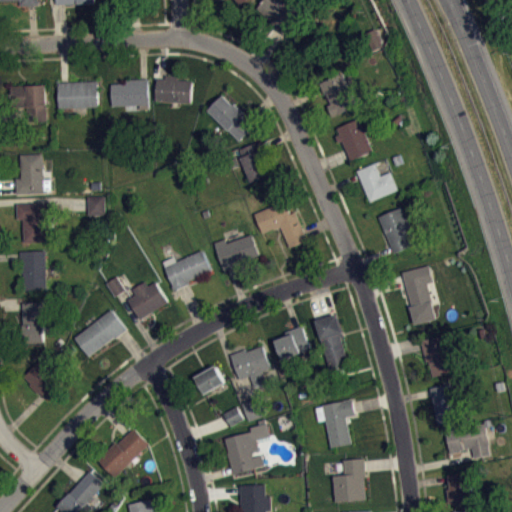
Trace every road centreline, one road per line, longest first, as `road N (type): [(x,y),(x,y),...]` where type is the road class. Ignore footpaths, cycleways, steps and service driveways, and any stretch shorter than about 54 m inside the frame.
road 1 (residential): [(410,511),(404,444),(365,293),(291,111),(238,56),(179,37),(178,0)]
road 2 (residential): [(0,507),(84,416),(150,361),(230,312),(353,267)]
road 3 (primary): [(409,0),(462,117),(511,270)]
road 4 (residential): [(0,45),(179,37)]
road 5 (residential): [(199,511),(179,427),(150,361)]
road 6 (primary): [(511,141),(452,0)]
